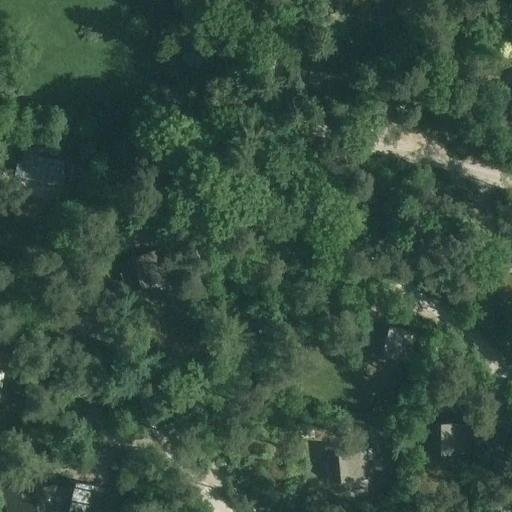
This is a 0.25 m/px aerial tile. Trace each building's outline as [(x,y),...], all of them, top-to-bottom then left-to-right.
[(64,162),(24,153),(21,164),(17,163),(14,176),(63,186),(65,174),(62,173),(64,162)] [(133,291),(170,278),(160,249),(120,262),(124,273),(127,272),(133,291)] [(373,353),(410,364),(418,332),(377,322),(374,333),(378,333),(373,353)] [(433,454),(471,454),(470,422),(428,423),(428,434),(432,433),(433,454)] [(334,481),(370,479),(368,449),(326,452),(327,464),(332,462),(334,481)] [(43,488),(41,481),(2,493),(7,511),(41,511),(45,511),(40,489),(43,488)] [(64,488),(61,511),(66,511),(98,511),(104,490),(63,481),(61,487),(64,488)]
